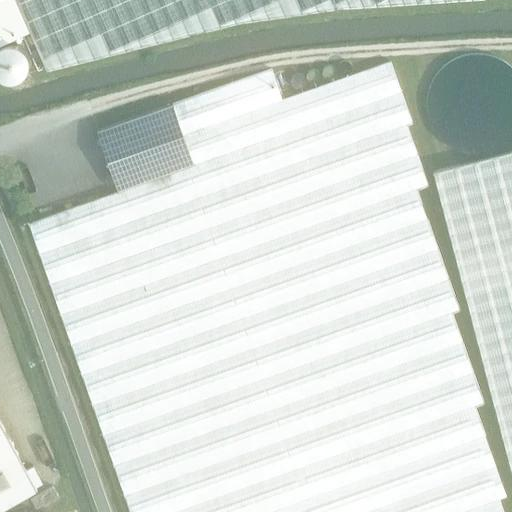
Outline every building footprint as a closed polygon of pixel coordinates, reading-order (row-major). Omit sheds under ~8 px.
[(0,0),(0,45),(30,32),(16,0),(0,0)] [(16,0),(30,32),(46,69),(234,24),(337,8),(481,0),(16,0)] [(196,164),(118,193),(103,198),(30,225),(80,369),(130,511),(506,511),(472,407),(485,401),(470,369),(449,312),(457,308),(415,188),(426,184),(404,124),(411,121),(390,64),(281,101),(270,71),(174,105),(196,164)] [(97,133),(118,193),(196,164),(174,105),(97,133)] [(511,471),(511,150),(436,171),(450,224),(473,315),(485,369),(511,471)] [(0,508),(35,490),(0,423),(0,508)] [(52,486),(30,498),(36,508),(58,496),(52,486)]
